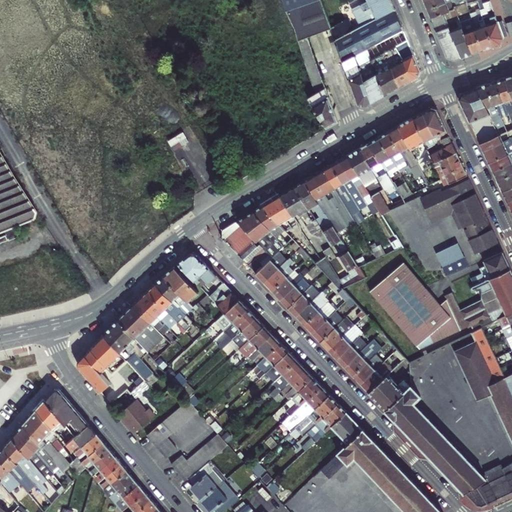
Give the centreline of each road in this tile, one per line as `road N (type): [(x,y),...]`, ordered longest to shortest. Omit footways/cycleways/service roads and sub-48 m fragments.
road 1 (residential): [(191,228),(461,511)]
road 2 (secondary): [(191,228),(440,85)]
road 3 (residential): [(185,511),(70,374),(50,334)]
road 4 (residential): [(511,242),(440,85)]
